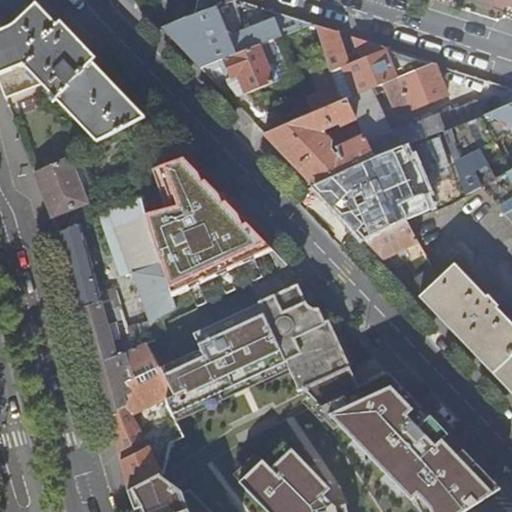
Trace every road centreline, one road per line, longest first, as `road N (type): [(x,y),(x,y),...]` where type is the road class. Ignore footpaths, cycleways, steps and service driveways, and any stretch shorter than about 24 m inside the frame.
road 1 (tertiary): [(97,26),(511,458)]
road 2 (secondary): [(80,511),(0,245)]
road 3 (tertiary): [(511,58),(329,0)]
